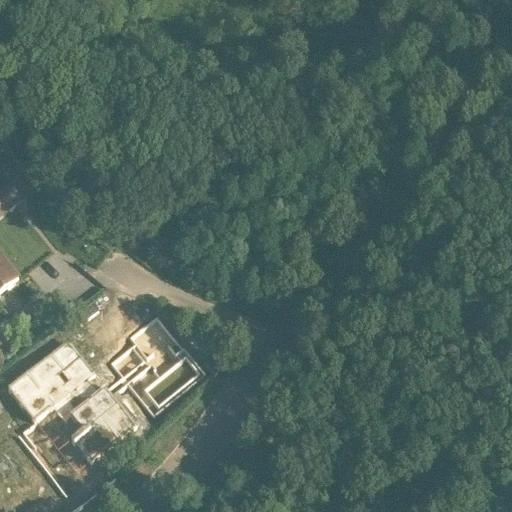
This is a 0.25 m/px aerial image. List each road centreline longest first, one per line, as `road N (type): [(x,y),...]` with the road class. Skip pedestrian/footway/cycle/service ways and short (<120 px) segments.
road 1 (residential): [(279,350),(423,183),(511,117)]
road 2 (residential): [(467,511),(230,419)]
road 3 (residential): [(279,350),(129,278)]
road 4 (residential): [(152,511),(230,419)]
